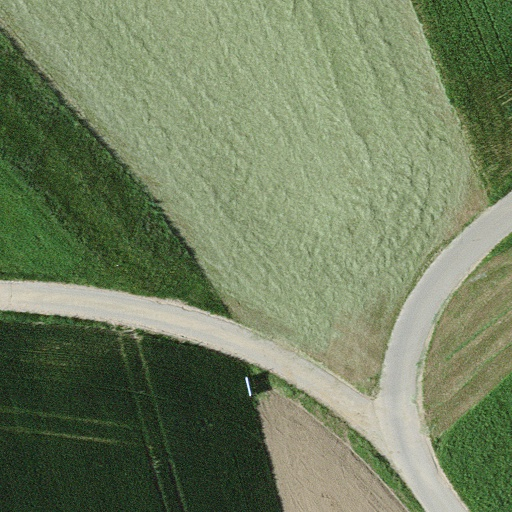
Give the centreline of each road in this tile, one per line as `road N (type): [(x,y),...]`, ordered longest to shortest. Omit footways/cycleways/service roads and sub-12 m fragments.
road 1 (track): [(0,305),(142,320),(269,366),(397,443)]
road 2 (unclassified): [(443,511),(397,443),(403,367),(430,301),(511,240)]
